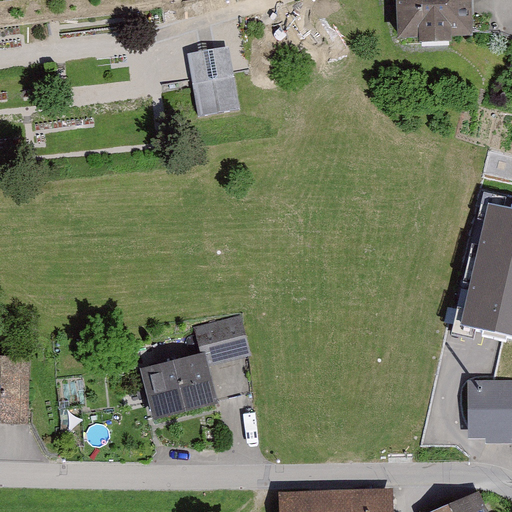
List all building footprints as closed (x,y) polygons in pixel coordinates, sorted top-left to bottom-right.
[(400,0),(402,39),(424,39),(424,45),(449,44),(448,38),(469,37),(469,9),(468,0),(400,0)] [(199,105),(239,102),(234,37),(194,40),(199,105)] [(511,214),(489,209),(462,336),(511,346),(511,214)] [(196,358),(139,372),(151,422),(213,406),(205,374),(246,363),(236,321),(190,333),(196,358)] [(23,362),(0,360),(0,428),(19,430),(23,362)] [(511,386),(465,387),(467,447),(511,446),(511,386)] [(385,511),(385,493),(272,497),(272,511),(385,511)] [(484,511),(476,495),(438,511),(484,511)]
